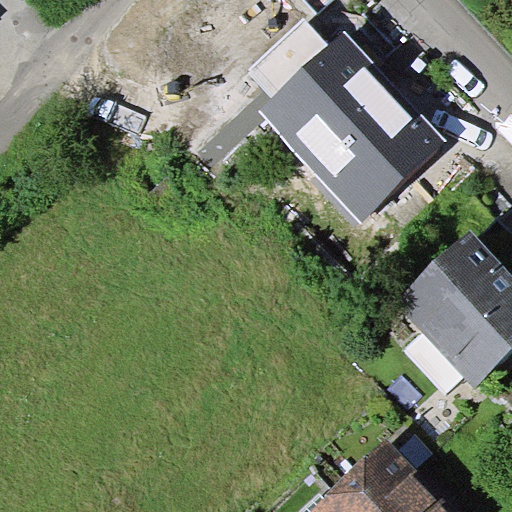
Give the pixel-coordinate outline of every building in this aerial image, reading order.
[(329,45),(304,18),(247,71),(273,98),(329,45)] [(273,98),(258,111),(361,221),(448,140),(345,30),(329,45),(273,98)] [(511,274),(471,230),(394,301),(473,387),(511,351),(511,274)] [(429,511),(443,499),(387,441),(325,500),(311,511),(429,511)] [(311,511),(325,500),(319,493),(298,511),(311,511)] [(455,511),(443,499),(429,511),(455,511)]
